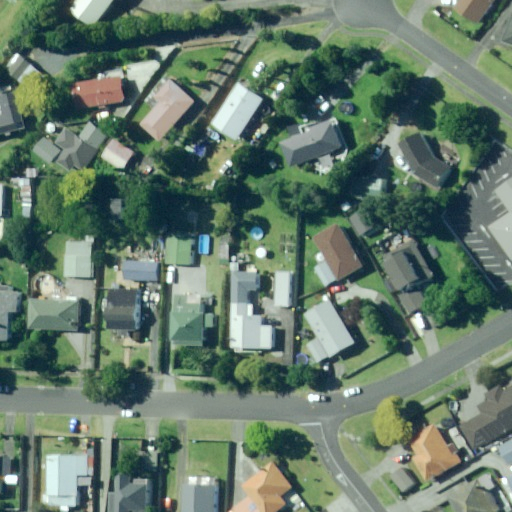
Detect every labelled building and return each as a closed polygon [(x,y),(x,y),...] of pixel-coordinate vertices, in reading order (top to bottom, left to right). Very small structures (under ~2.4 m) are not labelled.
[(118,0),(81,0),(74,9),(96,27),(115,4),(117,2),(118,0)] [(498,0),(464,0),(459,7),(467,13),(482,23),(498,0)] [(35,64),(28,59),(24,55),(20,59),(18,57),(8,69),(11,72),(22,80),(35,64)] [(131,101),(131,95),(128,76),(78,84),(82,109),(89,108),(103,106),(104,108),(110,107),(110,105),(131,101)] [(165,141),(202,101),(177,80),(161,97),(166,102),(160,109),(146,124),(165,141)] [(242,140),(270,99),(245,82),(217,124),(242,140)] [(27,114),(25,104),(22,93),(4,98),(4,101),(0,101),(0,102),(2,112),(0,112),(0,136),(11,133),(12,136),(13,135),(16,135),(16,132),(25,130),(24,124),(30,122),(27,114)] [(62,112),(69,104),(65,100),(58,109),(62,112)] [(111,136),(112,135),(84,116),(74,129),(84,136),(82,139),(89,143),(75,163),(88,171),(101,151),(111,136)] [(337,155),(335,153),(349,148),(338,120),(332,122),(317,128),(318,131),(307,135),(287,143),(296,168),(318,160),(330,155),(331,159),(332,160),(333,162),(337,161),(338,158),(337,155)] [(263,129),(255,124),(244,141),(253,146),(263,129)] [(304,133),(302,124),(288,127),(291,137),(304,133)] [(437,157),(434,152),(424,133),(402,145),(408,157),(418,175),(439,188),(440,189),(454,167),(452,166),(437,157)] [(66,150),(49,137),(39,150),(45,155),(37,164),(46,171),(53,162),(55,164),(66,150)] [(129,167),(137,154),(139,152),(118,139),(117,140),(107,156),(107,157),(127,170),(129,167)] [(197,149),(190,146),(184,159),(191,163),(197,149)] [(348,173),(354,168),(351,164),(346,169),(348,173)] [(386,180),(384,180),(356,178),(355,198),(385,200),(386,180)] [(511,184),(503,191),(511,203),(511,216),(496,228),(511,250),(511,184)] [(51,227),(51,206),(41,207),(41,215),(45,215),(44,227),(51,227)] [(378,228),(369,210),(353,218),(363,236),(378,228)] [(342,279),(343,281),(369,267),(343,223),(318,238),(331,261),(319,269),(329,287),(330,286),(342,279)] [(73,241),(86,241),(86,233),(73,233),(73,241)] [(196,234),(173,233),(171,233),(170,264),(194,265),(196,234)] [(433,277),(436,275),(438,274),(418,240),(389,257),(409,293),(403,296),(413,314),(431,304),(420,285),(433,277)] [(35,242),(34,253),(47,254),(48,243),(35,242)] [(93,257),(94,243),(70,242),(70,256),(69,256),(68,277),(92,277),(95,277),(96,263),(96,257),(93,257)] [(236,247),(224,246),(222,267),(235,267),(236,247)] [(252,264),(253,252),(241,251),(241,263),(252,264)] [(142,281),(162,282),(163,262),(128,261),(128,280),(142,281)] [(237,304),(253,304),(253,291),(260,291),(263,291),(264,273),(258,273),(255,273),(253,273),(250,273),(238,272),(237,304)] [(280,306),(294,307),(295,272),(281,272),(280,290),(280,306)] [(141,308),(142,289),(114,289),(112,331),(124,331),(124,336),(133,336),(133,331),(141,331),(141,322),(143,322),(143,308),(141,308)] [(23,293),(0,291),(0,347),(2,348),(2,342),(14,342),(15,312),(22,313),(23,293)] [(214,296),(206,296),(179,295),(177,342),(179,342),(179,346),(208,347),(208,345),(212,345),(214,296)] [(81,301),(81,298),(71,297),(71,301),(36,300),(34,300),(33,329),(62,330),(66,330),(82,330),(83,301),(81,301)] [(323,363),(333,358),(335,356),(337,358),(362,343),(338,301),(335,302),(312,316),(325,338),(313,345),(323,363)] [(253,317),(253,304),(237,304),(236,348),(262,349),(277,349),(278,327),(268,326),(268,317),(253,317)] [(511,429),(511,388),(509,390),(505,384),(489,393),(493,399),(482,405),(486,413),(464,426),(477,449),(511,429)] [(454,445),(447,433),(441,423),(415,437),(424,454),(421,456),(419,457),(432,480),(465,461),(466,461),(462,453),(465,451),(459,442),(454,445)] [(511,437),(501,444),(511,461),(511,437)] [(6,452),(4,452),(0,451),(0,492),(4,493),(5,474),(9,475),(13,475),(14,455),(12,455),(6,455),(6,452)] [(158,451),(143,451),(141,451),(141,469),(143,469),(159,469),(161,469),(161,451),(158,451)] [(90,454),(80,454),(51,454),(51,494),(53,494),(53,504),(72,505),(80,504),(80,495),(81,495),(82,474),(84,474),(89,474),(90,454)] [(285,495),(293,489),(297,486),(278,461),(262,473),(246,485),(254,494),(237,508),(236,511),(264,511),(267,511),(279,511),(280,511),(288,506),(291,503),(285,495)] [(395,475),(407,491),(418,482),(406,467),(395,475)] [(147,478),(144,478),(137,478),(137,474),(122,473),(122,474),(122,477),(122,491),(121,511),(152,511),(152,509),(153,509),(154,482),(153,482),(153,478),(147,478)] [(454,495),(463,511),(502,511),(505,511),(493,489),(491,491),(484,478),(464,490),(454,495)] [(220,511),(221,484),(190,483),(189,483),(188,511),(220,511)]
